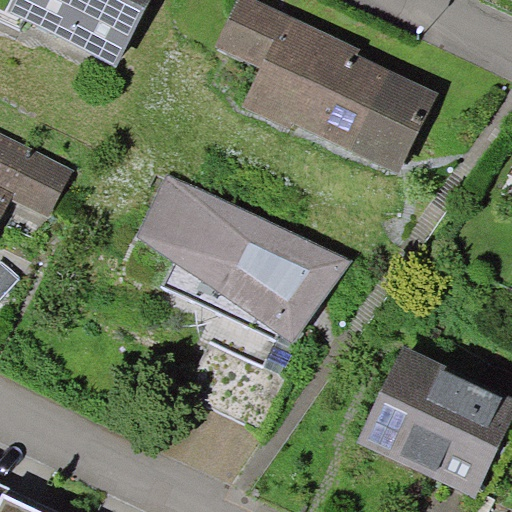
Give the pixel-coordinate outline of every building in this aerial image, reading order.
[(150,0),(11,0),(7,8),(116,65),(150,0)] [(399,172),(438,91),(359,53),(361,49),(258,0),(237,0),(216,45),(261,66),(243,104),(291,128),(294,121),(399,172)] [(74,170),(0,131),(0,184),(15,192),(11,199),(49,218),(74,170)] [(353,261),(167,174),(139,237),(175,263),(279,334),(276,341),(289,347),(353,261)] [(0,219),(11,199),(15,192),(0,184),(0,219)] [(279,334),(175,263),(164,286),(276,341),(279,334)] [(511,420),(511,397),(402,345),(356,441),(475,497),(511,420)] [(43,511),(4,493),(0,500),(0,511),(43,511)] [(511,511),(511,507),(486,495),(477,511),(511,511)]
